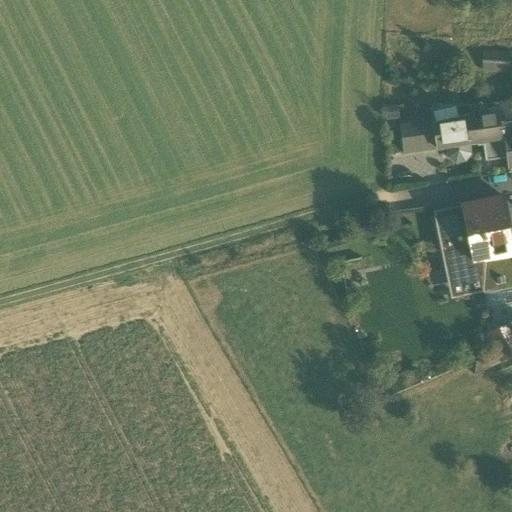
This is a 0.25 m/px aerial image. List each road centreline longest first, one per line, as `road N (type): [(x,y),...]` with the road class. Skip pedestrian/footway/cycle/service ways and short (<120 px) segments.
road 1 (track): [(372,200),(0,302)]
road 2 (residential): [(511,182),(372,200)]
